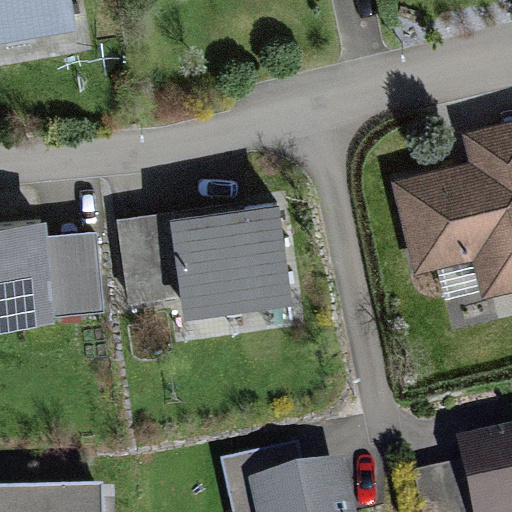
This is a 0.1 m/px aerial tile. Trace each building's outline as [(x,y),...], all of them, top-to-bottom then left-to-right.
[(92,0),(0,0),(0,35),(96,17),(92,0)] [(511,291),(511,117),(472,127),(479,158),(402,176),(423,268),(482,255),(491,296),(511,291)] [(301,200),(185,217),(200,314),(315,296),(301,200)] [(59,218),(0,223),(0,318),(111,309),(105,231),(60,234),(59,218)] [(511,511),(511,431),(468,443),(473,462),(419,476),(428,511),(511,511)] [(314,478),(307,444),(222,462),(233,511),(367,511),(358,468),(314,478)] [(0,511),(115,511),(114,481),(0,485),(0,511)]
